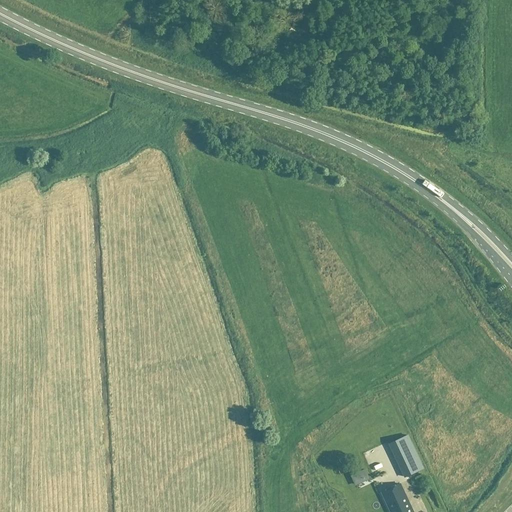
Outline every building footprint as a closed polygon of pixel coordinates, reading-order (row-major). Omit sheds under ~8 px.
[(440,170),(438,175),(482,190),(486,178),(475,174),(476,171),(448,161),(444,171),(440,170)] [(406,477),(419,471),(423,469),(407,436),(389,445),(405,478),(406,477)] [(365,440),(355,449),(359,454),(369,445),(365,440)] [(373,483),(389,479),(386,467),(370,471),(373,483)] [(364,470),(351,476),(355,485),(368,479),(364,470)] [(410,511),(411,511),(412,511),(399,485),(381,493),(389,511),(410,511)]
